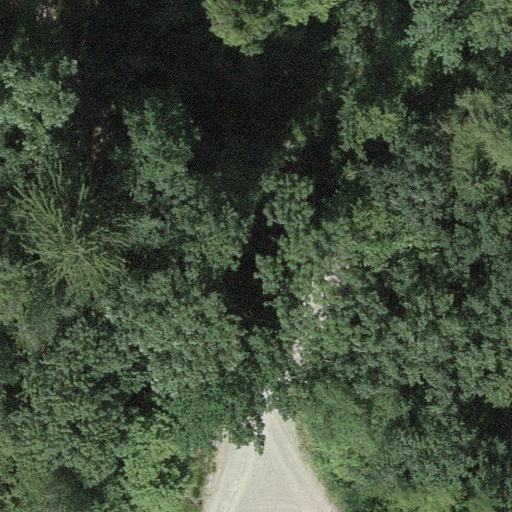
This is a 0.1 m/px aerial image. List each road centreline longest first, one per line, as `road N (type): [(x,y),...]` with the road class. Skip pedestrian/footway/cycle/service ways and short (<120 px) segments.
road 1 (track): [(323,511),(16,0)]
road 2 (track): [(511,95),(253,404),(188,511)]
